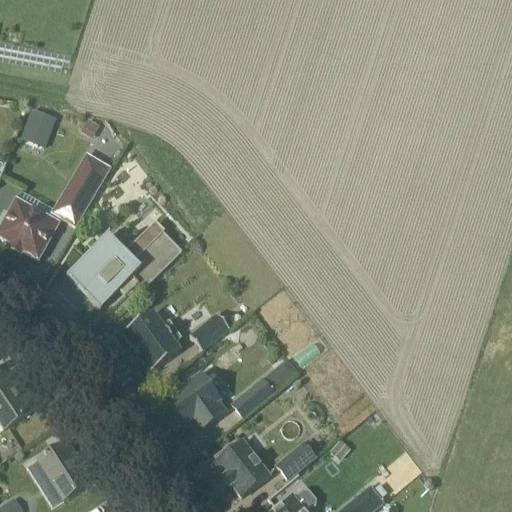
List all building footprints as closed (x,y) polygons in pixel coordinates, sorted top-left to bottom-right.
[(25,129),(49,139),(56,123),(31,113),(25,129)] [(109,173),(86,160),(66,194),(53,217),(58,220),(75,230),(109,173)] [(21,260),(23,256),(38,264),(58,227),(30,211),(17,204),(21,196),(20,196),(7,219),(4,217),(0,224),(0,227),(2,228),(0,231),(0,242),(10,248),(8,253),(21,260)] [(131,283),(137,289),(142,294),(182,256),(163,236),(154,245),(145,236),(124,257),(108,241),(110,240),(108,238),(84,262),(68,278),(66,280),(67,281),(76,290),(100,314),(119,295),(131,283)] [(153,316),(122,338),(133,354),(132,355),(137,362),(138,361),(150,377),(180,355),(174,346),(180,341),(169,325),(162,329),(153,316)] [(217,318),(189,341),(201,355),(229,333),(217,318)] [(285,383),(296,374),(285,362),(275,371),(285,383)] [(9,374),(0,380),(0,428),(3,434),(31,415),(14,390),(18,387),(9,374)] [(201,378),(167,403),(178,418),(184,427),(185,429),(186,428),(190,425),(198,436),(225,417),(217,406),(219,404),(201,378)] [(274,397),(269,391),(261,382),(229,409),(242,424),(274,397)] [(340,463),(349,452),(340,444),(330,455),(340,463)] [(37,464),(63,504),(91,486),(66,446),(37,464)] [(287,486),(316,462),(303,446),(274,470),(287,486)] [(269,480),(244,449),(229,458),(226,454),(215,461),(217,465),(214,467),(224,480),(222,481),(230,491),(231,489),(241,502),(269,480)] [(377,511),(383,508),(369,490),(341,511),(377,511)] [(300,511),(291,500),(276,511),(300,511)] [(0,511),(19,511),(13,502),(0,509),(0,511)]
